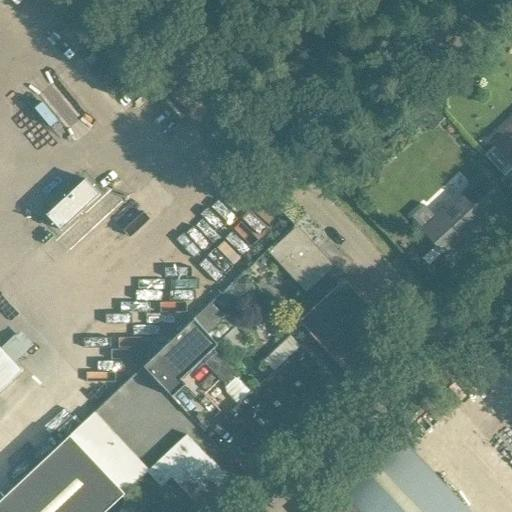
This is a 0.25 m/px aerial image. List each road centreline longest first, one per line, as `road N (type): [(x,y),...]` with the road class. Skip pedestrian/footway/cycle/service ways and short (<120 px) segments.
road 1 (unknown): [(0,455),(81,368),(174,237),(174,211),(140,167),(0,28)]
road 2 (unclassified): [(263,511),(511,285)]
road 3 (unknown): [(511,494),(462,441),(466,416),(511,403)]
